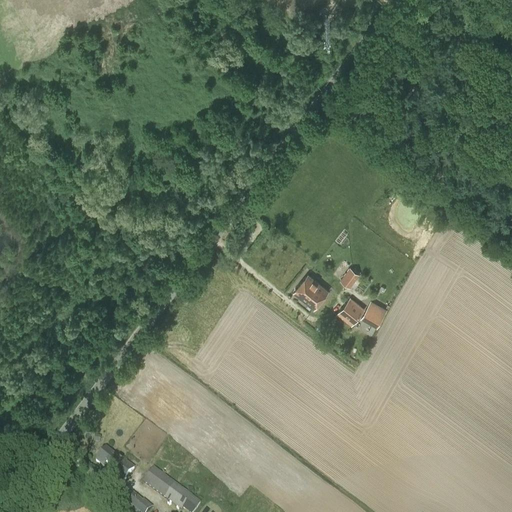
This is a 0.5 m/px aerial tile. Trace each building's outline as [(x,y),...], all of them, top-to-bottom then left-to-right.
[(360,275),(350,267),(340,281),(349,288),(360,275)] [(328,291),(308,275),(293,293),(313,309),(328,291)] [(336,314),(351,326),(365,309),(350,297),(336,314)] [(371,300),(360,318),(376,328),(387,310),(371,300)] [(111,476),(115,478),(121,470),(118,467),(123,462),(106,449),(96,461),(112,474),(111,476)] [(121,470),(115,478),(122,484),(134,468),(124,460),(123,462),(118,467),(121,470)] [(154,468),(143,482),(181,511),(183,509),(186,511),(194,511),(201,503),(154,468)] [(156,511),(152,508),(153,507),(144,500),(143,501),(132,493),(125,502),(131,507),(130,508),(134,511),(156,511)]
